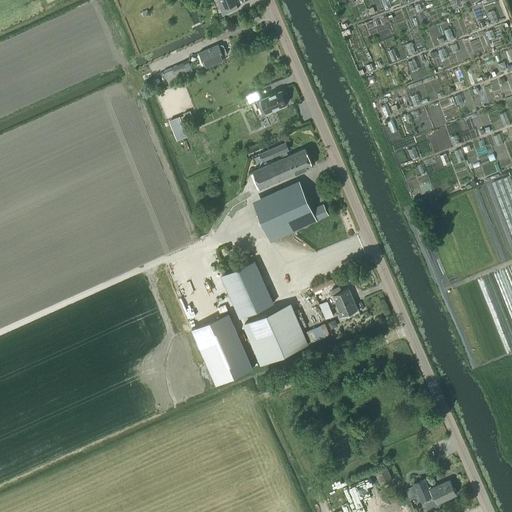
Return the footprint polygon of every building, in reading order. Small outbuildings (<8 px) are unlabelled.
[(237,0),(218,0),(222,8),(220,8),(223,15),(238,8),(236,3),(238,2),(237,0)] [(221,44),(219,45),(218,44),(199,52),(205,65),(224,57),(223,55),(226,54),(227,52),(223,45),(221,44)] [(178,78),(188,73),(185,65),(174,69),(173,68),(164,72),(168,83),(178,79),(178,78)] [(249,103),(257,99),(263,113),(287,103),(281,89),(262,98),(258,89),(246,94),(249,103)] [(180,116),(169,120),(177,139),(188,135),(180,116)] [(283,157),(288,155),(286,150),(289,149),(286,141),(260,153),(263,160),(281,152),(283,157)] [(288,155),(283,157),(253,170),(261,187),(313,165),(305,147),(288,155)] [(511,235),(511,180),(510,175),(491,181),(511,235)] [(328,214),(323,203),(312,208),(302,186),(256,207),(271,240),(328,214)] [(240,317),(247,313),(273,302),(255,259),(221,274),(240,317)] [(335,282),(345,278),(343,272),(333,277),(335,282)] [(332,278),(311,287),(313,292),(334,283),(332,278)] [(337,304),(353,298),(349,287),(341,290),(339,286),(331,289),(337,304)] [(358,308),(353,298),(337,304),(342,315),(358,308)] [(322,311),(330,307),(327,300),(319,303),(322,311)] [(325,318),(326,318),(333,315),(330,307),(322,311),(325,318)] [(293,309),(244,331),(259,364),(308,343),(293,309)] [(226,313),(189,329),(213,384),(250,368),(226,313)] [(335,320),(328,323),(331,330),(336,328),(337,325),(335,320)] [(381,485),(393,481),(387,467),(375,473),(381,485)] [(450,479),(431,487),(431,486),(428,488),(424,478),(414,482),(422,500),(434,495),(437,502),(456,494),(450,479)]
